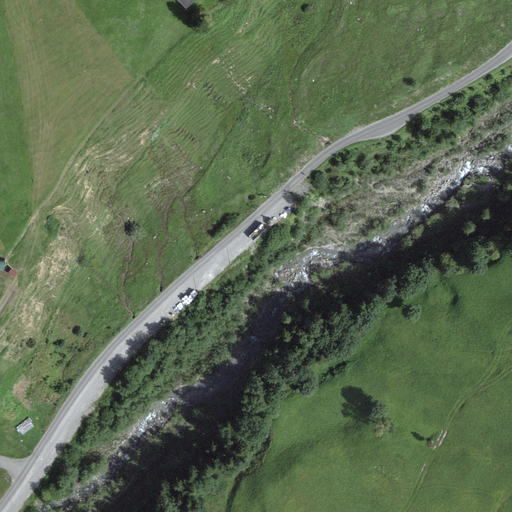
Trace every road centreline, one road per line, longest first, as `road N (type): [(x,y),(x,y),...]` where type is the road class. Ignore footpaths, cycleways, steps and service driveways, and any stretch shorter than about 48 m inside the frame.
road 1 (unclassified): [(511,43),(338,146),(186,278),(87,381),(0,511)]
road 2 (track): [(500,351),(488,385),(444,433),(405,511)]
